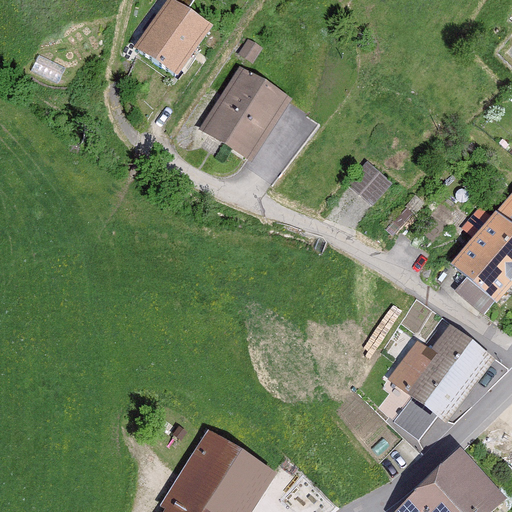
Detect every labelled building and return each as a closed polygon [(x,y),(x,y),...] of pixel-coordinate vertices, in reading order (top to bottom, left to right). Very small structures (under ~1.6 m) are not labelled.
[(215,26),(176,0),(166,0),(135,46),(181,77),(215,26)] [(293,102),(238,65),(198,125),(252,162),(293,102)] [(394,183),(366,160),(346,183),(375,207),(394,183)] [(511,283),(511,192),(451,264),(496,303),(511,283)] [(418,342),(390,379),(448,423),(495,360),(450,326),(431,351),(418,342)] [(214,434),(175,495),(201,511),(251,511),(277,475),(214,434)] [(491,511),(506,498),(461,450),(394,511),(491,511)] [(201,511),(175,495),(164,511),(201,511)]
